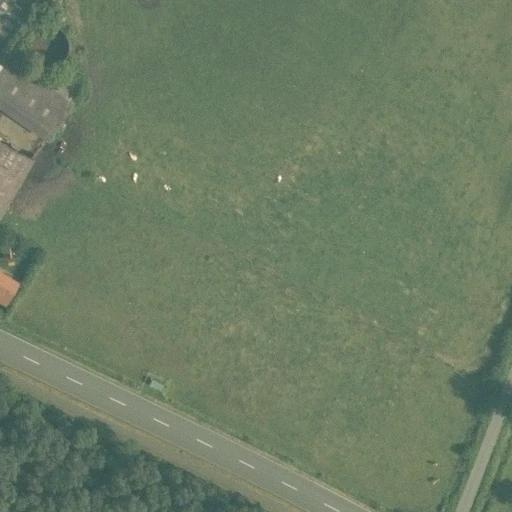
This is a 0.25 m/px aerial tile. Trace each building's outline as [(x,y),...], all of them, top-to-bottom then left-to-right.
[(67,52),(68,44),(66,35),(61,28),(54,23),(45,22),(37,24),(30,29),(25,36),(24,45),(25,53),(30,60),(38,65),(46,66),(55,64),(62,59),(67,52)] [(76,96),(3,46),(0,51),(0,55),(71,104),(76,96)] [(71,104),(0,55),(0,104),(47,137),(71,104)] [(0,140),(0,213),(32,160),(0,140)] [(0,268),(0,298),(9,302),(18,274),(0,268)]
